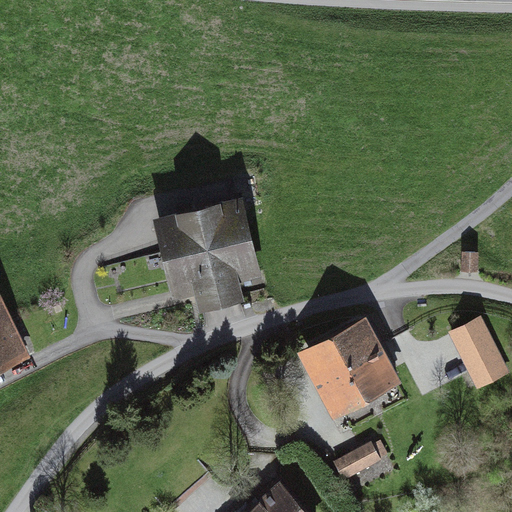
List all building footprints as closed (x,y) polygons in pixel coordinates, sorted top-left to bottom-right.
[(262,281),(241,200),(152,222),(172,303),(194,297),(199,317),(244,306),(239,286),(262,281)] [(477,254),(460,253),(460,273),(476,274),(477,254)] [(0,296),(0,373),(31,358),(0,296)] [(481,317),(448,333),(477,390),(510,374),(481,317)] [(400,386),(365,319),(297,355),(331,421),(400,386)] [(373,445),(371,443),(334,463),(344,482),(382,461),(380,459),(388,455),(380,441),(373,445)] [(302,511),(281,489),(256,511),(302,511)]
